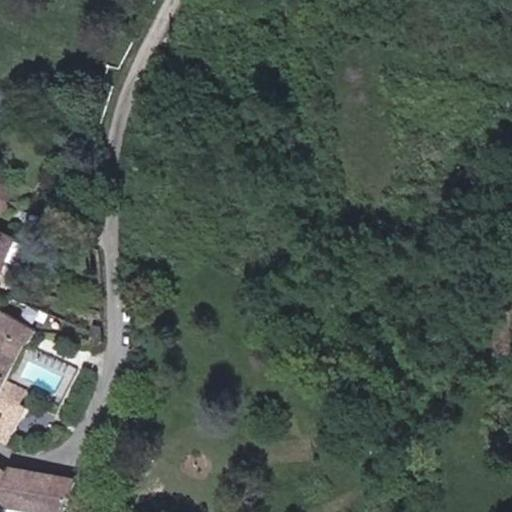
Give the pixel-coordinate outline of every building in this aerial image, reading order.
[(0,205),(15,211),(18,201),(23,187),(0,180),(0,205)] [(31,238),(0,224),(0,292),(5,295),(31,238)] [(10,310),(0,329),(0,388),(15,396),(48,328),(10,310)] [(0,388),(0,435),(15,445),(36,404),(15,396),(0,388)] [(15,504),(50,511),(73,511),(81,479),(22,465),(21,469),(1,462),(0,463),(0,507),(11,510),(15,504)]
